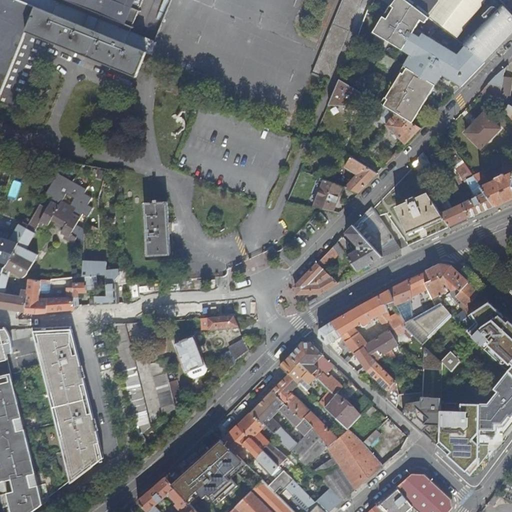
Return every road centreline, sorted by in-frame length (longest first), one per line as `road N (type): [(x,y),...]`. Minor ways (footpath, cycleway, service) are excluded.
road 1 (residential): [(251,292),(283,281),(344,225),(511,51)]
road 2 (secondary): [(291,333),(102,511)]
road 3 (residential): [(251,292),(170,300),(116,317),(0,319)]
road 4 (secondary): [(445,245),(291,333)]
road 5 (residential): [(348,511),(417,455),(470,499)]
road 6 (residential): [(152,161),(145,92),(74,73)]
